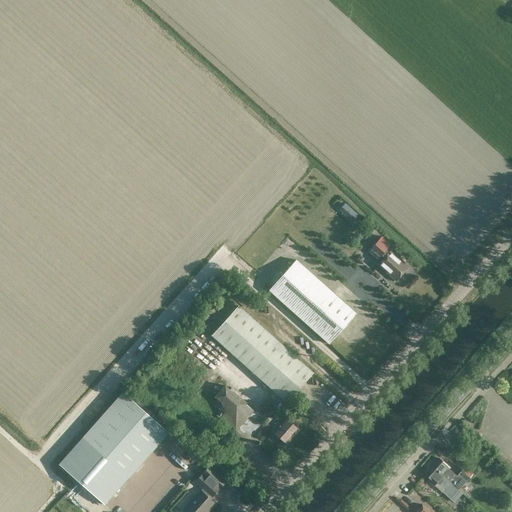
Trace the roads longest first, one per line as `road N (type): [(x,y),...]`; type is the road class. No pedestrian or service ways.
road 1 (track): [(43,466),(227,263),(370,390)]
road 2 (unclassified): [(261,511),(511,231)]
road 3 (tertiary): [(351,511),(511,332)]
road 4 (track): [(0,427),(62,486),(39,511)]
